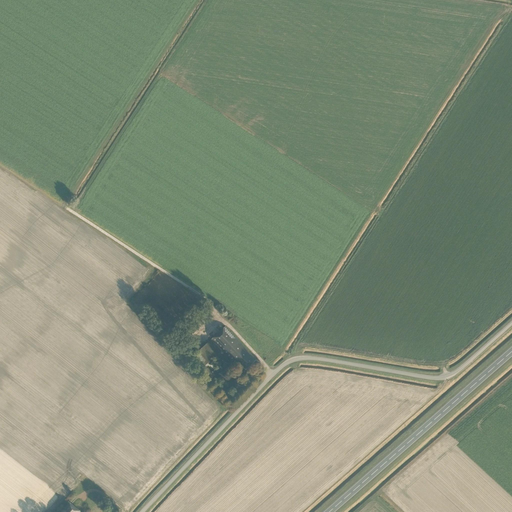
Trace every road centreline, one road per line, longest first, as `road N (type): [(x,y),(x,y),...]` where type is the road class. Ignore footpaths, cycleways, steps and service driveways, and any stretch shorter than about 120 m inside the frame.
road 1 (unclassified): [(142,511),(284,363),(307,359),(436,379),(511,319)]
road 2 (trunk): [(328,511),(511,351)]
